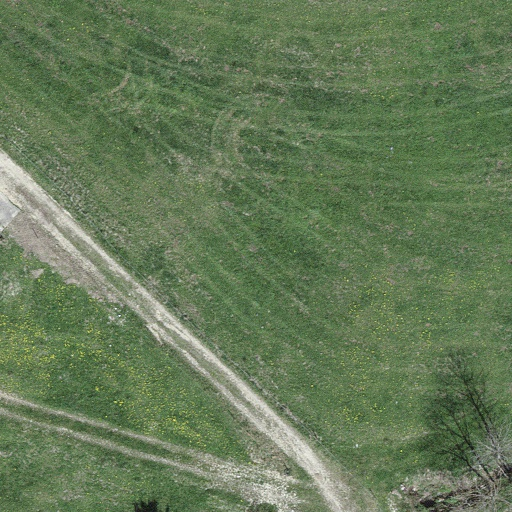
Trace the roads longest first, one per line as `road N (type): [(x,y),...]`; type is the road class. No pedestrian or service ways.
road 1 (track): [(339,511),(307,463),(0,172)]
road 2 (track): [(333,501),(0,407)]
